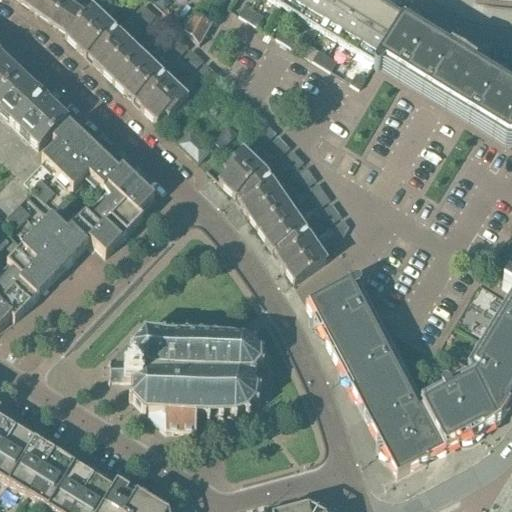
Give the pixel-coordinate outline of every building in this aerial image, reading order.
[(11,0),(18,4),(29,12),(37,0),(11,0)] [(37,0),(29,12),(37,18),(47,25),(63,4),(57,0),(37,0)] [(137,6),(130,0),(122,0),(119,4),(130,14),(137,6)] [(263,0),(300,22),(313,0),(263,0)] [(313,0),(300,22),(337,45),(363,0),(361,0),(362,0),(361,0),(313,0)] [(363,0),(337,45),(372,66),(399,23),(384,14),(386,12),(385,11),(385,8),(381,9),(380,8),(379,11),(365,2),(366,0),(363,0)] [(47,25),(56,31),(66,38),(84,19),(63,4),(47,25)] [(152,21),(141,10),(134,18),(145,29),(152,21)] [(244,10),(238,20),(247,26),(253,16),(244,10)] [(84,19),(66,38),(64,41),(85,61),(86,60),(92,66),(91,67),(112,87),(137,58),(90,13),(84,19)] [(256,31),(262,21),(253,16),(247,26),(253,30),(256,31)] [(194,18),(184,35),(183,36),(198,50),(203,41),(211,28),(194,18)] [(399,23),(372,66),(374,68),(373,69),(373,71),(373,72),(374,74),(375,74),(376,75),(378,75),(379,74),(380,73),(433,106),(434,106),(437,101),(462,59),(462,58),(461,57),(452,52),(450,50),(449,50),(438,44),(415,30),(400,20),(399,23)] [(156,24),(148,33),(154,39),(162,29),(156,24)] [(162,46),(170,37),(162,29),(154,39),(162,46)] [(281,32),(275,43),(284,48),(290,38),(281,32)] [(293,54),(299,43),(290,38),(284,48),(293,54)] [(186,52),(174,41),(167,49),(178,60),(186,52)] [(193,74),(201,66),(190,55),(182,64),(193,74)] [(318,55),(311,65),(320,71),(327,61),(318,55)] [(155,128),(156,127),(164,119),(167,122),(185,103),(137,58),(112,87),(132,106),(133,105),(140,111),(139,113),(155,128)] [(437,101),(434,106),(504,149),(511,149),(511,88),(509,87),(486,73),(475,66),(473,64),(464,59),(462,58),(462,59),(437,101)] [(329,76),(336,66),(327,61),(320,71),(329,76)] [(0,96),(16,78),(0,63),(0,96)] [(196,79),(203,86),(212,76),(205,69),(196,79)] [(0,96),(0,118),(5,123),(37,153),(64,125),(16,78),(0,96)] [(364,84),(355,78),(349,88),(358,94),(364,84)] [(41,166),(72,195),(86,180),(103,163),(68,130),(52,147),(56,150),(41,166)] [(266,130),(265,131),(257,139),(264,147),(274,138),(266,130)] [(212,146),(220,155),(235,139),(227,131),(212,146)] [(188,134),(176,147),(176,148),(197,167),(209,154),(188,134)] [(287,152),(277,142),(269,149),(280,160),(287,152)] [(301,167),(291,156),(283,163),(293,175),(301,167)] [(264,178),(241,157),(222,175),(225,178),(217,187),(234,203),(235,202),(241,209),(239,210),(256,233),(287,212),(264,178)] [(104,263),(127,239),(142,223),(138,219),(153,204),(121,173),(118,177),(103,163),(86,180),(102,195),(105,191),(108,194),(85,220),(84,219),(66,238),(82,254),(89,248),(104,263)] [(314,185),(306,173),(297,178),(305,192),(314,185)] [(40,184),(30,194),(30,195),(44,208),(54,197),(40,184)] [(328,205),(317,189),(307,196),(317,212),(328,205)] [(63,205),(52,216),(59,222),(70,211),(63,205)] [(19,209),(5,223),(16,233),(29,219),(19,209)] [(339,221),(331,209),(322,215),(330,227),(339,221)] [(293,289),(294,288),(325,267),(287,212),(256,233),(272,257),(273,256),(278,263),(276,264),(293,289)] [(14,326),(36,303),(82,254),(66,238),(50,223),(6,269),(7,269),(0,276),(0,333),(10,323),(14,326)] [(346,232),(342,225),(332,233),(340,244),(346,232)] [(2,238),(0,240),(0,254),(9,245),(2,238)] [(348,286),(304,309),(312,323),(324,347),(337,372),(350,396),(376,445),(389,469),(396,482),(458,449),(461,450),(465,450),(468,449),(472,448),(475,446),(477,444),(480,441),(481,438),(482,436),(498,427),(509,411),(511,409),(511,287),(506,284),(501,292),(511,298),(511,300),(466,375),(469,381),(419,407),(368,311),(358,291),(359,290),(360,289),(360,287),(359,285),(358,284),(357,283),(355,283),(354,284),(349,286),(348,286)] [(214,337),(198,336),(197,339),(187,338),(187,335),(184,335),(183,338),(172,337),(172,334),(170,334),(170,337),(167,337),(167,336),(164,336),(165,334),(162,333),(162,336),(146,336),(145,334),(142,335),(143,337),(131,350),(129,349),(128,350),(125,349),(109,366),(107,368),(108,369),(108,372),(110,373),(109,380),(108,382),(107,385),(106,386),(108,388),(109,387),(130,387),(129,402),(127,403),(128,405),(130,405),(143,417),(142,419),(145,420),(165,439),(171,438),(195,439),(195,424),(199,424),(199,420),(205,420),(205,424),(209,424),(209,420),(219,420),(219,424),(222,424),(222,420),(232,420),(233,424),(236,424),(236,419),(244,416),(247,420),(250,418),(248,415),(254,407),(258,409),(259,406),(255,404),(257,394),(261,394),(260,390),(256,391),(251,383),(256,378),(253,375),(258,368),(261,370),(262,367),(264,367),(264,355),(261,356),(261,353),(258,354),(253,347),(255,344),(252,343),(250,345),(242,343),(242,340),(239,339),(239,342),(228,341),(228,338),(225,338),(225,341),(214,340),(214,337)] [(29,433),(9,421),(4,428),(0,424),(0,484),(8,489),(35,446),(24,440),(29,433)] [(44,511),(47,511),(72,470),(62,463),(64,459),(48,449),(45,453),(35,446),(8,489),(44,511)] [(106,481),(87,469),(82,476),(72,470),(47,511),(101,511),(112,494),(101,488),(106,481)] [(127,494),(116,487),(112,494),(101,511),(156,511),(145,505),(146,503),(137,498),(129,492),(127,494)]
